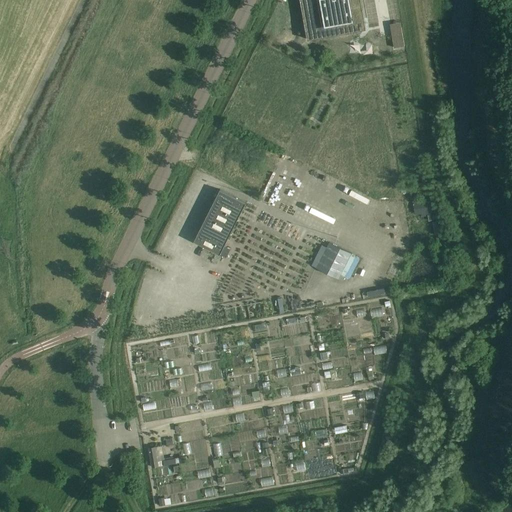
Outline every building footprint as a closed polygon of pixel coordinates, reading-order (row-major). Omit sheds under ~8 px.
[(360,0),(300,0),(308,40),(366,30),(360,0)] [(321,131),(328,107),(317,104),(309,128),(321,131)] [(220,190),(194,242),(221,255),(247,203),(220,190)] [(302,241),(307,232),(302,229),(296,239),(302,241)] [(312,247),(318,237),(311,233),(305,244),(312,247)] [(291,383),(300,381),(299,374),(290,375),(291,383)] [(329,421),(338,421),(338,415),(333,415),(333,411),(329,411),(329,421)] [(333,434),(334,440),(347,438),(346,432),(333,434)] [(175,459),(165,461),(162,446),(149,448),(153,467),(176,463),(175,459)] [(179,483),(155,484),(156,500),(163,500),(162,494),(167,494),(168,500),(178,499),(178,489),(179,489),(179,483)]
